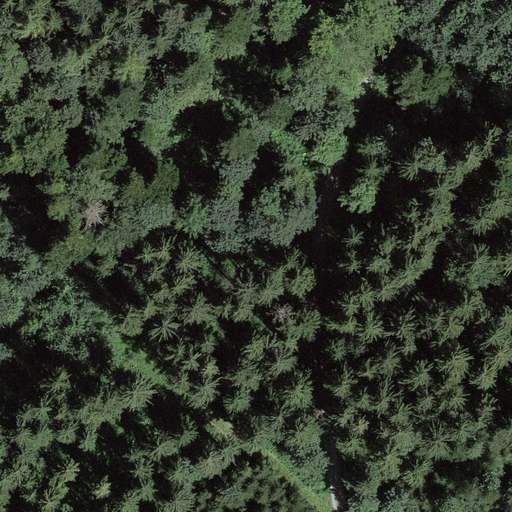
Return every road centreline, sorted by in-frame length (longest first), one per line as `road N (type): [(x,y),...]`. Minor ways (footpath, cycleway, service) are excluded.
road 1 (track): [(392,0),(321,244),(319,352),(342,511)]
road 2 (track): [(511,93),(423,245),(319,352)]
